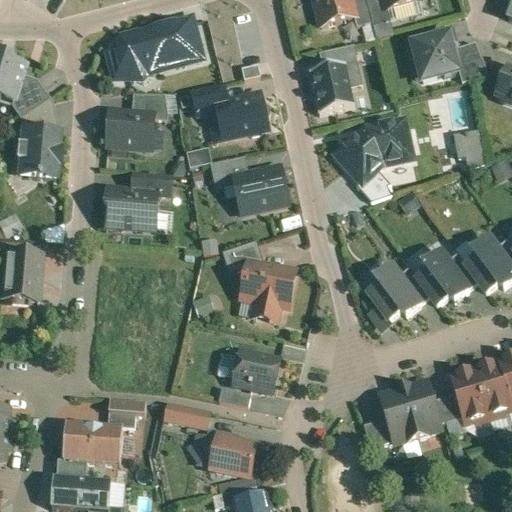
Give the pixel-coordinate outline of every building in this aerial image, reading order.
[(313,0),(321,31),(354,22),(356,22),(350,0),(313,0)] [(365,0),(350,0),(356,22),(354,22),(357,32),(373,28),(366,1),(365,0)] [(382,0),(371,0),(366,1),(373,28),(373,31),(391,26),(388,14),(387,14),(382,0)] [(418,0),(382,0),(387,14),(388,14),(420,6),(418,0)] [(203,63),(193,27),(171,33),(181,69),(203,63)] [(170,30),(122,42),(110,57),(116,83),(139,83),(139,81),(139,79),(140,77),(142,75),(143,74),(145,73),(147,72),(151,71),(154,72),(156,73),(175,67),(176,70),(181,69),(171,33),(170,30)] [(449,40),(432,44),(428,42),(412,46),(423,86),(442,80),(444,82),(452,80),(454,77),(459,76),(452,50),(449,40)] [(475,48),(457,53),(452,50),(459,76),(462,87),(488,81),(488,79),(475,48)] [(355,50),(320,58),(321,58),(324,73),(324,74),(347,69),(347,70),(359,67),(355,51),(355,50)] [(0,100),(13,105),(14,105),(23,79),(25,71),(9,66),(10,62),(0,58),(0,100)] [(324,74),(311,77),(312,79),(313,78),(321,118),(320,118),(321,119),(356,112),(356,110),(355,110),(346,71),(347,71),(347,70),(347,69),(324,74)] [(260,70),(243,73),(246,85),(262,81),(260,70)] [(511,72),(509,71),(498,99),(501,100),(503,104),(511,107),(511,72)] [(232,72),(221,75),(224,86),(235,83),(232,72)] [(37,83),(23,79),(14,105),(13,105),(12,109),(20,121),(51,102),(37,83)] [(225,89),(193,96),(198,122),(212,119),(210,111),(229,107),(225,89)] [(166,99),(135,99),(133,118),(155,120),(155,124),(169,125),(169,119),(166,99)] [(229,107),(210,111),(212,119),(214,128),(221,126),(224,143),(248,138),(253,141),(262,139),(265,134),(269,133),(267,125),(271,121),(272,115),(268,110),(264,108),(262,100),(229,107)] [(51,102),(20,121),(24,134),(57,137),(58,131),(54,106),(51,102)] [(133,118),(112,116),(109,150),(152,154),(155,124),(155,120),(133,118)] [(405,126),(372,133),(364,138),(357,144),(373,161),(354,178),(364,188),(385,169),(413,163),(410,153),(412,149),(412,144),(410,140),(407,137),(405,126)] [(57,137),(24,134),(22,150),(18,149),(17,163),(21,164),(20,180),(56,183),(57,168),(60,168),(61,153),(58,153),(59,138),(57,137)] [(479,137),(455,141),(459,163),(471,161),(473,173),(485,169),(479,137)] [(357,144),(338,160),(354,178),(373,161),(357,144)] [(208,154),(187,159),(190,173),(211,169),(208,154)] [(246,161),(211,169),(217,194),(236,189),(234,182),(250,179),(246,161)] [(250,179),(234,182),(236,189),(243,220),(290,210),(282,172),(250,179)] [(172,181),(136,178),(135,196),(159,198),(159,199),(170,200),(172,181)] [(135,196),(110,194),(107,230),(156,234),(159,199),(159,198),(135,196)] [(511,272),(497,252),(491,244),(473,257),(477,262),(468,269),(467,270),(480,286),(487,297),(501,287),(505,293),(511,287),(511,272)] [(511,248),(508,244),(497,252),(511,272),(511,248)] [(258,246),(224,257),(230,278),(249,272),(250,268),(264,270),(265,267),(258,246)] [(42,260),(6,257),(2,302),(38,306),(42,260)] [(468,269),(459,257),(448,266),(469,294),(480,286),(467,270),(468,269)] [(442,258),(424,271),(428,276),(419,283),(418,283),(431,301),(438,310),(452,301),(456,306),(470,296),(469,294),(448,266),(442,258)] [(264,270),(250,268),(249,272),(243,303),(260,306),(256,323),(277,327),(280,310),(290,312),(297,277),(264,270)] [(393,272),(376,285),(380,290),(370,298),(390,325),(403,315),(407,321),(422,310),(421,309),(400,280),(393,272)] [(419,283),(411,272),(400,280),(421,309),(431,301),(418,283),(419,283)] [(210,301),(193,307),(199,324),(216,317),(210,301)] [(281,365),(242,357),(235,389),(274,397),(281,365)] [(511,359),(509,361),(510,362),(498,365),(511,411),(511,359)] [(498,367),(487,370),(487,369),(462,376),(462,378),(451,381),(456,399),(463,422),(465,429),(475,426),(476,428),(504,419),(503,418),(511,415),(511,411),(498,365),(498,366),(498,367)] [(428,387),(412,391),(411,390),(404,393),(419,444),(430,441),(429,439),(442,435),(440,428),(433,405),(428,387)] [(251,399),(223,393),(220,406),(248,413),(251,399)] [(404,393),(396,395),(396,396),(380,401),(387,423),(393,446),(394,449),(407,445),(408,447),(419,444),(404,393)] [(456,399),(433,405),(440,428),(463,422),(456,399)] [(147,406),(111,404),(109,431),(124,432),(136,433),(137,420),(146,421),(147,406)] [(193,414),(169,409),(165,425),(189,430),(193,414)] [(0,412),(0,439),(12,440),(13,426),(7,425),(8,413),(0,412)] [(212,418),(193,414),(189,430),(209,434),(212,418)] [(387,423),(364,430),(371,453),(393,446),(387,423)] [(109,431),(67,428),(64,466),(121,470),(124,432),(109,431)] [(238,443),(212,438),(210,444),(200,441),(198,447),(198,448),(193,452),(202,467),(211,469),(214,470),(218,475),(246,481),(251,478),(256,454),(253,449),(240,446),(238,443)] [(12,440),(0,439),(0,466),(4,467),(5,455),(11,455),(12,440)] [(123,511),(125,488),(59,485),(58,510),(85,511),(123,511)] [(257,491),(222,499),(225,511),(234,510),(234,508),(259,503),(257,491)] [(259,503),(234,508),(234,510),(234,511),(271,511),(269,500),(259,503)]
